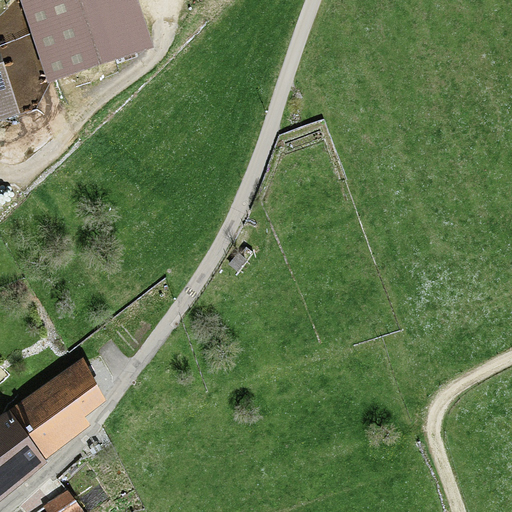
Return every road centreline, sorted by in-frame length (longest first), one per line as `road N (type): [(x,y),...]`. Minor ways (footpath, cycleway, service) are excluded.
road 1 (residential): [(0,511),(84,439),(205,269),(264,159),(319,0)]
road 2 (track): [(50,156),(155,55),(170,0)]
road 3 (track): [(460,511),(436,423),(447,394),(511,358)]
